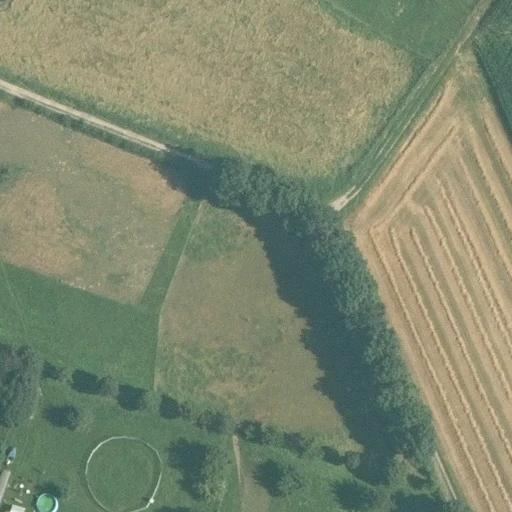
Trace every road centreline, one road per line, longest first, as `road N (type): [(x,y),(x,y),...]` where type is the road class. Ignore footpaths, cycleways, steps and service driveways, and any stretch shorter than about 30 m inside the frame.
road 1 (track): [(456,511),(340,243),(323,222),(301,205),(0,86)]
road 2 (track): [(486,0),(354,190),(323,222)]
